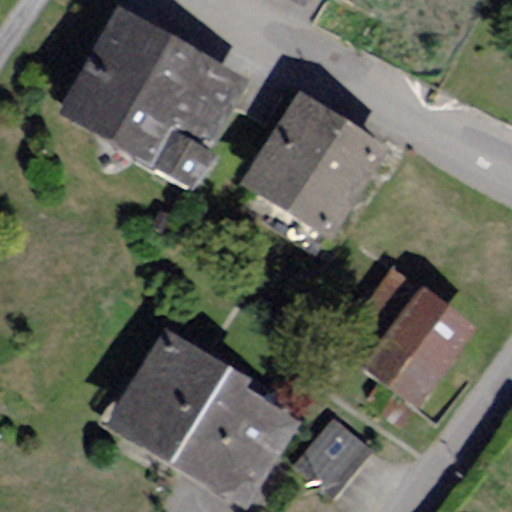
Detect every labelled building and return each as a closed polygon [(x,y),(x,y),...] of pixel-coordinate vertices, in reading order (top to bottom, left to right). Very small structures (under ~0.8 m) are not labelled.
[(323,0),(292,0),(317,13),(323,0)] [(264,84),(128,8),(69,113),(205,189),(264,84)] [(400,149),(308,92),(251,184),(343,241),(400,149)] [(365,370),(416,409),(456,358),(405,319),(365,370)] [(258,511),(313,414),(170,336),(115,437),(251,511),(258,511)] [(335,500),(375,453),(336,420),(296,468),(335,500)]
